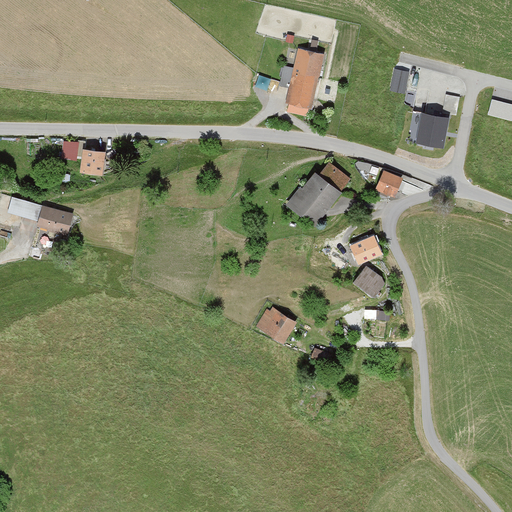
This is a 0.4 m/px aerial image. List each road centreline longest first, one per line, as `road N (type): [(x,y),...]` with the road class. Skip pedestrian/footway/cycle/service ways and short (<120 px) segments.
road 1 (unclassified): [(0,127),(289,134),(380,155),(454,186)]
road 2 (unclassified): [(496,511),(429,430),(415,296),(388,228),(399,206),(454,186)]
